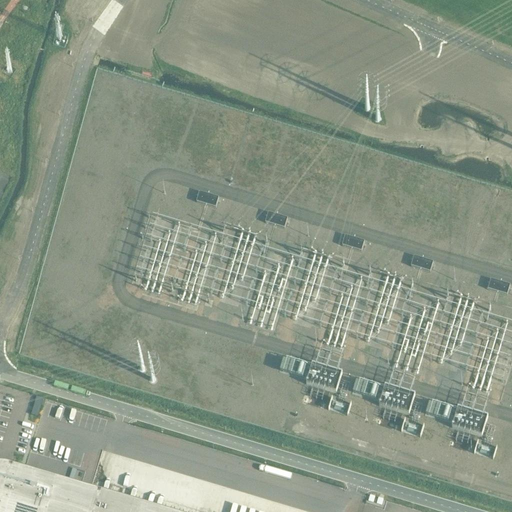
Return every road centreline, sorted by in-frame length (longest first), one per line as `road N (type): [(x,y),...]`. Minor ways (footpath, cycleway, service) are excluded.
road 1 (unclassified): [(475,511),(0,370)]
road 2 (unclassified): [(120,0),(81,66),(24,274),(0,325)]
road 3 (unclassified): [(511,63),(364,0)]
